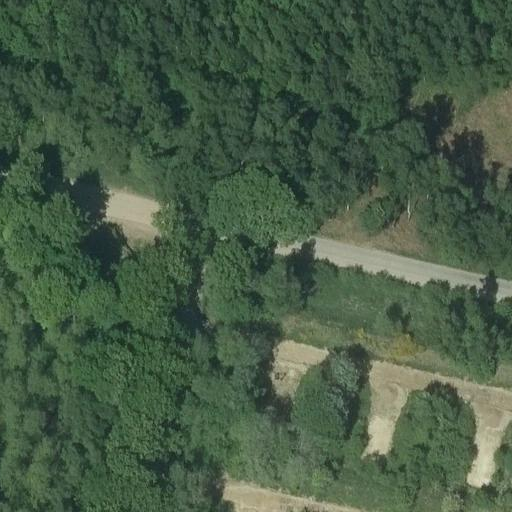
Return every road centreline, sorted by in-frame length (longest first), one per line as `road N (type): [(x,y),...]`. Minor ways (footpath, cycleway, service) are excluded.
road 1 (unknown): [(186,326),(511,401)]
road 2 (track): [(201,233),(511,290)]
road 3 (track): [(201,233),(143,511)]
road 4 (track): [(0,188),(201,233)]
road 5 (unknown): [(150,482),(289,511)]
